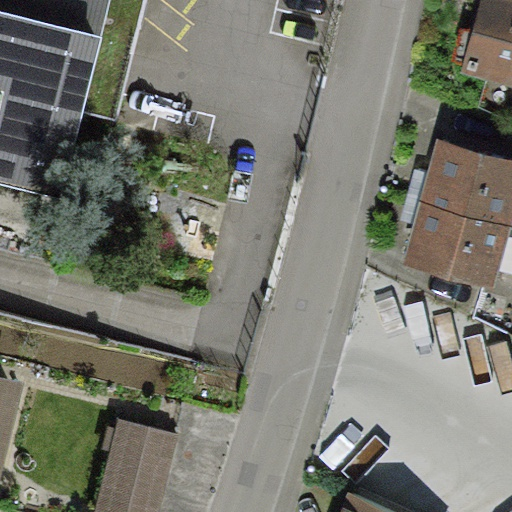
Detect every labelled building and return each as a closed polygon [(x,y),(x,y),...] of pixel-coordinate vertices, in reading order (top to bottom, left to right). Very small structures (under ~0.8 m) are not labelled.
[(0,0),(0,176),(58,188),(75,110),(115,114),(144,0),(0,0)] [(511,75),(511,0),(477,0),(462,63),(511,75)] [(488,278),(511,189),(511,155),(439,135),(406,256),(488,278)] [(0,474),(5,475),(27,381),(0,374),(0,474)] [(156,511),(177,431),(116,414),(93,508),(107,511),(156,511)] [(396,511),(352,493),(343,511),(396,511)]
